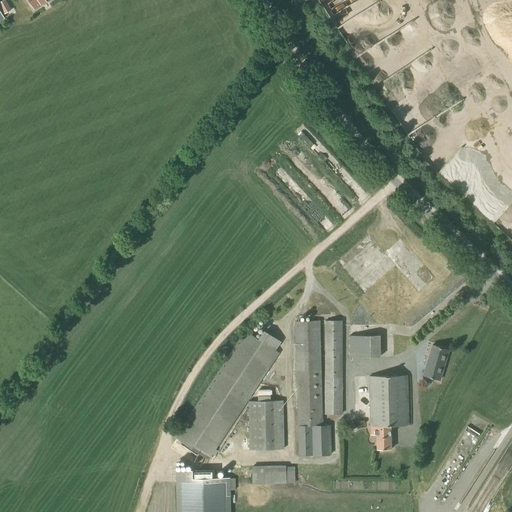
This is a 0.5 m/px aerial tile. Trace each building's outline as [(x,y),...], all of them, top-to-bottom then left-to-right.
[(49,0),(29,0),(35,9),(49,0)] [(327,413),(344,413),(342,320),(326,321),(327,413)] [(322,425),(319,321),(295,321),(298,426),(298,455),(330,455),(329,425),(322,425)] [(281,342),(264,330),(258,339),(245,331),(175,438),(208,460),(278,353),(275,351),(281,342)] [(350,357),(380,356),(380,335),(349,336),(350,357)] [(439,380),(449,349),(432,344),(424,369),(433,372),(431,378),(439,380)] [(390,449),(390,426),(407,426),(406,376),(369,376),(370,435),(376,435),(376,450),(390,449)] [(250,450),(274,449),(284,449),(283,401),(249,401),(250,450)] [(252,466),(252,484),(295,483),(295,467),(286,467),(286,465),(252,466)] [(213,470),(176,471),(176,511),(230,511),(230,490),(235,490),(235,478),(229,478),(213,478),(213,470)]
